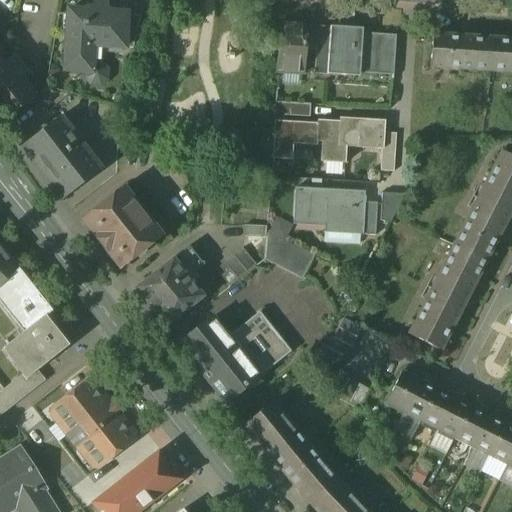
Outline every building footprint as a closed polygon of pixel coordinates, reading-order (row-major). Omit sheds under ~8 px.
[(126,17),(68,12),(65,45),(70,45),(68,71),(92,73),(94,48),(123,50),(124,40),(126,19),(126,17)] [(139,20),(126,19),(124,40),(134,41),(139,20)] [(305,27),(280,25),(276,73),(302,75),(304,51),(305,27)] [(317,27),(305,27),(304,51),(315,52),(317,27)] [(330,28),(317,27),(315,52),(313,75),(326,76),(327,60),(328,48),(329,34),(329,32),(330,28)] [(329,32),(329,34),(328,48),(327,60),(344,61),(344,74),(391,77),(391,80),(392,80),(395,37),(329,32)] [(511,40),(431,35),(429,69),(511,74),(511,40)] [(0,45),(0,65),(15,53),(6,41),(0,45)] [(0,66),(0,114),(6,122),(29,104),(15,86),(0,66)] [(30,73),(15,86),(29,104),(33,99),(36,80),(30,73)] [(309,106),(274,104),(274,116),(308,118),(309,106)] [(60,117),(24,146),(63,200),(101,170),(60,117)] [(315,123),(273,120),(271,159),(290,160),(291,144),(315,145),(315,142),(320,142),(319,161),(344,163),(345,148),(381,150),(383,122),(338,119),(338,121),(316,119),(315,123)] [(511,206),(511,159),(500,153),(477,198),(508,213),(511,206)] [(364,199),(327,196),(327,191),(296,190),(293,226),(361,231),(360,236),(374,237),(376,205),(364,204),(364,199)] [(122,201),(117,195),(82,223),(83,225),(84,224),(96,238),(94,239),(96,241),(97,240),(105,250),(104,251),(105,253),(106,252),(118,266),(116,267),(118,269),(153,241),(148,235),(154,231),(127,197),(122,201)] [(403,196),(381,195),(379,223),(390,224),(403,196)] [(508,213),(477,198),(453,244),(484,260),(508,213)] [(265,228),(243,226),(243,238),(265,239),(265,228)] [(313,257),(267,234),(264,261),(302,280),(313,257)] [(484,260),(453,244),(430,289),(461,305),(484,260)] [(0,247),(0,288),(18,270),(0,247)] [(203,266),(188,248),(172,260),(184,276),(191,271),(193,274),(203,266)] [(242,249),(215,271),(229,288),(255,266),(242,249)] [(184,276),(172,260),(135,290),(165,327),(202,298),(184,276)] [(51,313),(18,270),(0,288),(0,304),(22,334),(6,346),(18,362),(13,365),(21,375),(25,380),(37,371),(67,348),(44,319),(51,313)] [(430,289),(406,336),(438,352),(461,305),(430,289)] [(227,338),(211,318),(178,345),(209,383),(226,404),(259,378),(290,353),(258,313),(227,338)] [(360,330),(342,321),(333,339),(352,348),(360,330)] [(333,339),(331,339),(326,350),(341,357),(346,360),(352,348),(333,339)] [(326,350),(321,347),(316,358),(337,368),(341,357),(326,350)] [(2,389),(0,386),(0,416),(45,381),(37,371),(25,380),(21,375),(2,389)] [(349,379),(339,373),(330,392),(340,396),(348,382),(349,379)] [(417,382),(399,373),(383,406),(401,415),(417,382)] [(87,382),(52,409),(62,422),(62,431),(63,431),(67,432),(70,433),(80,446),(80,454),(89,455),(99,468),(134,441),(135,434),(129,427),(130,423),(126,422),(120,415),(121,403),(109,402),(103,394),(103,389),(100,389),(94,382),(87,382)] [(368,392),(348,382),(340,396),(338,401),(359,412),(368,392)] [(417,382),(401,415),(419,423),(434,391),(417,382)] [(451,399),(434,391),(419,423),(435,431),(451,399)] [(451,399),(435,431),(452,440),(468,408),(451,399)] [(270,405),(243,426),(279,471),(304,447),(270,405)] [(468,408),(452,440),(469,448),(484,416),(468,408)] [(401,415),(392,433),(393,433),(394,431),(409,439),(407,442),(408,442),(419,423),(401,415)] [(502,424),(484,416),(469,448),(486,457),(502,424)] [(511,447),(511,429),(502,424),(486,457),(503,465),(511,447)] [(316,511),(340,488),(304,447),(279,471),(314,511),(316,511)] [(19,451),(0,462),(0,511),(1,511),(18,502),(24,511),(53,511),(39,489),(41,488),(19,451)] [(158,452),(91,504),(97,511),(101,511),(102,511),(101,511),(140,511),(180,481),(158,452)] [(365,511),(340,488),(316,511),(365,511)]
